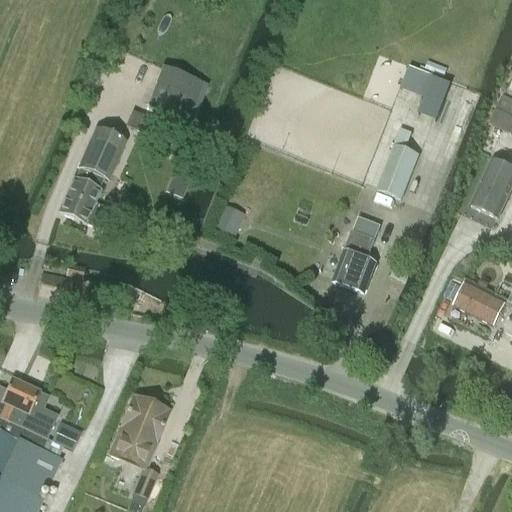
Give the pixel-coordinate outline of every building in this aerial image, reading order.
[(425,97),(420,115),(442,121),(453,81),(409,68),(402,90),(425,97)] [(199,107),(154,90),(147,109),(192,126),(199,107)] [(511,136),(511,119),(495,112),(489,127),(511,137),(511,136)] [(154,123),(132,114),(126,129),(148,138),(154,123)] [(402,203),(419,158),(405,152),(411,135),(400,131),(376,193),(402,203)] [(73,223),(110,138),(95,132),(78,172),(79,172),(74,183),(73,183),(59,217),(73,223)] [(110,138),(73,223),(97,233),(107,212),(94,206),(99,194),(99,193),(103,182),(108,184),(125,144),(110,138)] [(511,172),(492,163),(471,210),(498,222),(511,191),(511,172)] [(178,165),(166,195),(182,202),(194,171),(178,165)] [(223,208),(211,238),(231,247),(244,217),(223,208)] [(358,220),(352,235),(345,253),(333,285),(364,297),(376,266),(367,261),(374,243),(379,228),(358,220)] [(391,280),(405,285),(413,266),(399,261),(391,280)] [(67,269),(65,279),(80,282),(83,273),(67,269)] [(42,278),(38,298),(68,305),(68,304),(75,306),(90,310),(91,305),(102,308),(102,307),(117,311),(122,292),(107,288),(108,287),(96,284),(95,288),(79,285),(78,293),(70,292),(71,283),(42,278)] [(504,308),(474,294),(467,291),(457,312),(494,330),(504,308)] [(0,392),(0,435),(57,461),(62,449),(51,444),(47,442),(57,420),(43,413),(48,401),(39,397),(22,389),(17,386),(11,384),(6,395),(0,392)] [(120,432),(111,455),(140,467),(146,470),(158,442),(169,415),(133,400),(120,432)] [(60,427),(51,444),(62,449),(72,454),(80,437),(60,427)] [(0,511),(38,511),(61,463),(57,461),(0,435),(0,511)] [(146,503),(156,479),(143,473),(133,497),(146,503)] [(141,511),(144,505),(132,500),(127,511),(141,511)]
